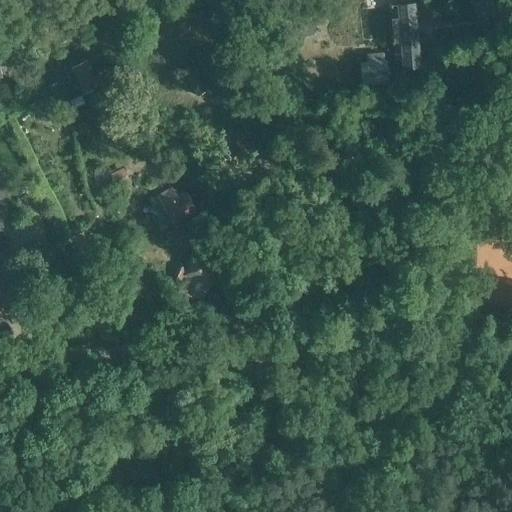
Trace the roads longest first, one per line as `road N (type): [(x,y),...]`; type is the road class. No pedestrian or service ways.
road 1 (track): [(511,352),(0,359)]
road 2 (unknown): [(511,367),(0,370)]
road 3 (track): [(511,122),(397,160)]
